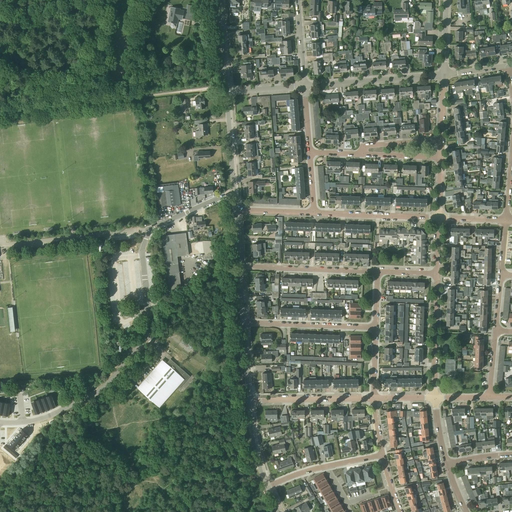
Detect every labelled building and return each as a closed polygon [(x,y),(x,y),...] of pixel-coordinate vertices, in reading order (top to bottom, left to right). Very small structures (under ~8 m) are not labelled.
[(229,0),(230,3),(230,6),(230,12),(233,12),(233,13),(238,13),(238,12),(240,12),(240,6),(239,6),(239,3),(240,3),(240,0),(229,0)] [(260,7),(260,0),(253,0),(254,2),(250,2),(250,11),(254,11),(254,7),(260,7)] [(260,0),(260,7),(267,8),(267,11),(271,11),(271,4),(268,4),(267,0),(260,0)] [(271,4),(271,11),(274,11),(275,8),(281,8),(281,0),(274,0),(274,4),(271,4)] [(469,2),(465,3),(464,0),(456,0),(457,9),(459,9),(459,10),(463,10),(463,14),(470,14),(469,2)] [(483,11),(481,0),(474,0),(475,5),(478,5),(479,11),(480,11),(480,15),(484,15),(483,11)] [(481,0),(483,11),(487,11),(486,4),(489,3),(488,0),(481,0)] [(328,12),(336,13),(336,2),(328,2),(328,12)] [(363,6),(363,16),(374,16),(374,15),(381,15),(381,3),(374,3),(374,6),(363,6)] [(431,9),(431,3),(420,3),(419,10),(426,11),(426,14),(427,14),(427,22),(424,25),(424,30),(432,31),(433,9),(431,9)] [(394,18),(408,18),(408,10),(407,10),(407,4),(402,4),(402,10),(394,10),(394,18)] [(168,22),(170,23),(171,23),(174,23),(174,22),(177,22),(177,18),(180,19),(181,16),(182,11),(179,11),(179,10),(170,8),(168,22)] [(419,34),(419,30),(414,30),(413,30),(413,33),(413,34),(417,34),(417,37),(418,37),(418,45),(432,45),(432,37),(424,37),(424,34),(419,34)] [(455,39),(456,39),(456,41),(462,41),(462,39),(462,36),(466,36),(466,32),(462,32),(456,31),(455,39)] [(238,36),(238,42),(245,42),(248,41),(251,41),(251,39),(248,39),(248,35),(242,35),(242,34),(238,34),(238,36)] [(508,53),(507,45),(500,46),(502,54),(508,53)] [(487,48),(488,56),(496,55),(495,47),(487,48)] [(418,54),(423,54),(423,63),(424,63),(424,66),(431,67),(431,55),(426,54),(426,48),(419,48),(418,54)] [(351,65),(352,65),(353,71),(353,73),(357,72),(356,71),(359,71),(359,60),(358,57),(356,57),(356,58),(356,60),(351,60),(351,65)] [(241,73),(241,78),(247,78),(248,80),(253,80),(252,74),(251,74),(250,65),(241,66),(242,73),(241,73)] [(490,92),(488,78),(484,79),(484,78),(483,78),(482,78),(481,79),(481,82),(478,83),(479,89),(486,88),(487,93),(490,92)] [(338,102),(338,95),(325,96),(325,98),(322,98),(322,99),(322,102),(323,102),(325,102),(325,103),(338,102)] [(192,102),(192,106),(198,105),(199,109),(204,109),(203,105),(204,105),(203,98),(195,99),(195,102),(192,102)] [(180,109),(183,109),(188,109),(187,100),(182,100),(182,102),(180,103),(180,109)] [(419,110),(424,109),(424,105),(419,105),(418,101),(415,101),(416,110),(419,110)] [(241,109),(241,112),(242,113),(243,113),(243,115),(256,114),(259,114),(259,110),(256,110),(256,107),(255,103),(254,103),(251,103),(251,107),(243,107),(243,108),(242,108),(241,109)] [(487,108),(487,111),(490,111),(503,109),(502,103),(496,104),(493,104),(493,107),(487,108)] [(419,120),(420,133),(428,132),(427,123),(428,123),(427,116),(422,116),(423,119),(419,120)] [(395,131),(398,130),(397,118),(393,119),(393,126),(388,127),(389,135),(395,135),(395,131)] [(408,134),(407,123),(405,123),(405,125),(401,125),(400,118),(397,118),(398,130),(401,130),(401,134),(408,134)] [(194,121),(194,125),(198,125),(199,131),(196,131),(195,133),(195,137),(196,138),(200,137),(201,136),(207,135),(206,128),(207,128),(207,124),(202,125),(202,121),(194,121)] [(249,131),(256,131),(255,125),(258,125),(264,125),(264,121),(248,122),(248,126),(244,126),(244,132),(249,131)] [(249,138),(249,141),(256,140),(259,140),(259,137),(258,138),(257,131),(256,131),(249,131),(244,132),(245,138),(249,138)] [(245,144),(246,151),(257,150),(257,144),(256,144),(256,140),(249,141),(249,144),(245,144)] [(257,150),(246,151),(246,157),(250,157),(250,160),(256,159),(257,159),(260,159),(260,156),(258,156),(257,150)] [(301,155),(293,156),(293,163),(290,163),(291,166),(297,165),(297,162),(301,162),(301,155)] [(257,162),(257,159),(256,159),(250,160),(250,163),(246,163),(247,169),(255,169),(259,169),(259,162),(257,162)] [(255,169),(247,169),(247,176),(251,176),(251,179),(258,178),(262,178),(262,175),(258,175),(255,176),(255,169)] [(465,180),(463,180),(456,181),(457,190),(462,190),(464,189),(463,183),(465,183),(465,180)] [(257,186),(265,185),(264,182),(248,183),(248,193),(257,193),(257,186)] [(156,193),(158,208),(180,205),(177,185),(162,187),(163,192),(156,193)] [(204,188),(194,189),(194,191),(195,194),(195,195),(199,195),(199,194),(204,194),(204,195),(209,195),(208,194),(212,194),(212,187),(204,188)] [(452,196),(453,202),(460,201),(464,200),(464,197),(459,198),(459,193),(462,193),(462,190),(457,190),(453,191),(454,195),(452,196)] [(192,225),(196,225),(196,228),(205,227),(205,222),(196,223),(195,217),(192,217),(192,225)] [(252,225),(253,231),(257,231),(257,233),(261,232),(267,231),(267,230),(270,230),(270,232),(275,231),(275,225),(270,226),(270,225),(264,226),(264,225),(261,225),(261,224),(256,224),(256,225),(252,225)] [(457,235),(457,228),(451,228),(451,231),(449,231),(449,236),(454,236),(454,240),(454,241),(453,243),(456,243),(457,243),(457,235)] [(415,230),(415,238),(415,239),(423,232),(421,230),(420,230),(415,230)] [(415,239),(416,240),(424,240),(424,234),(425,234),(423,232),(415,239)] [(185,233),(161,236),(168,290),(169,290),(180,289),(176,257),(188,255),(185,233)] [(255,285),(263,284),(263,278),(262,278),(261,275),(257,275),(257,278),(255,278),(255,279),(254,279),(254,282),(255,282),(255,285)] [(265,307),(266,307),(266,299),(260,299),(260,301),(256,301),(256,302),(255,302),(255,305),(256,305),(257,308),(265,307)] [(346,311),(361,311),(361,304),(352,303),(352,300),(349,300),(349,310),(346,309),(346,311)] [(257,309),(256,309),(256,312),(257,312),(257,313),(256,314),(256,316),(257,316),(257,317),(258,317),(260,317),(261,317),(261,316),(267,316),(267,313),(265,313),(265,307),(257,308),(257,309)] [(487,330),(487,321),(479,321),(474,320),(473,324),(478,324),(477,327),(480,327),(480,330),(487,330)] [(260,334),(261,343),(262,343),(263,345),(268,345),(268,342),(272,342),(271,334),(260,334)] [(475,345),(476,345),(484,345),(484,340),(481,340),(481,337),(472,336),(472,345),(475,345)] [(187,349),(190,345),(182,338),(179,342),(187,349)] [(261,355),(261,363),(271,362),(271,357),(278,357),(278,351),(269,351),(269,355),(261,355)] [(139,388),(158,406),(175,387),(178,389),(190,376),(170,359),(160,371),(157,368),(139,388)] [(443,380),(444,381),(454,381),(455,380),(455,359),(446,359),(445,360),(445,377),(443,377),(443,380)] [(475,361),(474,361),(474,370),(480,370),(480,367),(483,367),(483,362),(475,361)] [(262,373),(263,389),(272,388),(271,384),(270,373),(262,373)] [(288,380),(288,387),(290,387),(290,388),(297,388),(296,379),(290,380),(288,380)] [(47,399),(50,409),(56,407),(52,397),(47,399)] [(45,411),(50,409),(47,399),(42,401),(45,411)] [(40,413),(45,411),(42,401),(37,403),(40,413)] [(35,415),(40,413),(37,403),(31,405),(35,415)] [(268,430),(269,438),(281,435),(279,427),(275,428),(268,430)] [(24,439),(28,435),(21,429),(18,433),(24,439)] [(15,437),(21,442),(24,439),(18,433),(15,437)] [(323,444),(321,435),(313,437),(316,446),(323,444)] [(18,446),(21,442),(15,437),(12,441),(18,446)] [(271,446),(273,454),(285,452),(283,444),(285,443),(285,442),(291,441),(291,439),(291,438),(278,440),(279,445),(271,446)] [(464,438),(465,442),(465,444),(466,451),(472,450),(471,443),(468,444),(467,441),(468,441),(467,438),(464,438)] [(370,445),(372,445),(371,439),(369,440),(362,441),(364,450),(370,448),(370,445)] [(341,449),(342,454),(349,452),(349,453),(355,451),(354,446),(355,446),(353,441),(349,442),(349,440),(345,440),(345,442),(343,443),(344,448),(341,449)] [(15,450),(18,446),(12,441),(8,445),(15,450)] [(323,447),(325,458),(332,456),(330,446),(323,447)] [(304,449),(307,462),(314,460),(311,447),(304,449)] [(394,454),(396,460),(402,459),(402,457),(404,457),(405,454),(405,452),(410,451),(410,448),(402,450),(396,451),(396,453),(394,454)] [(279,460),(275,462),(278,472),(293,466),(290,457),(287,459),(287,460),(280,463),(279,460)] [(414,464),(414,462),(407,464),(403,464),(397,466),(398,471),(404,470),(404,467),(408,466),(414,464)] [(363,475),(364,482),(370,481),(370,479),(373,478),(371,466),(364,468),(365,470),(362,471),(363,475)] [(359,483),(364,482),(363,475),(362,471),(359,472),(358,469),(353,470),(354,477),(355,482),(358,481),(359,483)] [(352,482),(355,482),(354,477),(353,470),(347,471),(347,474),(344,475),(347,485),(352,484),(352,482)] [(313,480),(317,486),(327,480),(323,474),(313,480)] [(409,476),(399,477),(400,483),(403,483),(404,485),(406,484),(406,482),(406,479),(410,478),(409,476)] [(317,486),(320,492),(331,486),(327,480),(317,486)] [(435,488),(435,491),(444,488),(442,482),(436,484),(437,488),(435,488)] [(286,491),(289,498),(302,493),(299,486),(286,491)] [(331,486),(320,492),(324,499),(334,493),(331,486)] [(444,488),(435,491),(436,494),(434,495),(435,497),(439,496),(446,494),(444,488)] [(406,494),(408,500),(414,498),(413,495),(416,494),(415,491),(406,494)] [(324,499),(327,505),(338,499),(334,493),(324,499)] [(446,494),(439,496),(440,499),(435,500),(436,503),(438,502),(442,501),(447,500),(446,494)] [(380,498),(384,509),(391,507),(387,495),(380,498)] [(373,500),(377,511),(384,509),(380,498),(373,500)] [(338,499),(327,505),(331,511),(341,505),(338,499)] [(366,502),(369,511),(375,511),(377,511),(373,500),(366,502)] [(438,502),(440,508),(442,508),(442,507),(449,506),(447,500),(442,501),(438,502)] [(369,511),(366,502),(360,505),(362,511),(369,511)] [(295,508),(296,511),(306,511),(310,510),(306,503),(295,508)]
